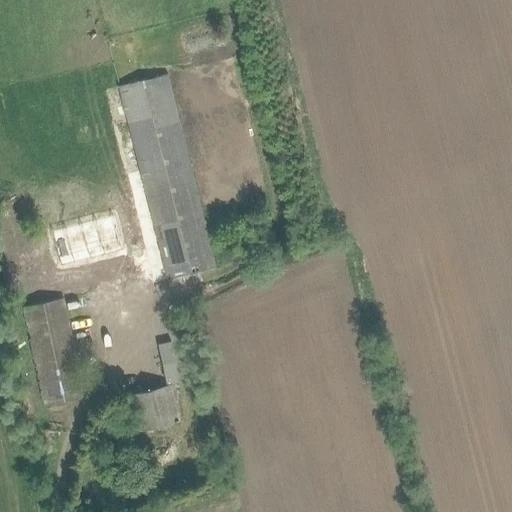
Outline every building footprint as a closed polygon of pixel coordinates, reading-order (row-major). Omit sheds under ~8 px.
[(215,269),(167,74),(118,86),(167,281),(215,269)] [(60,266),(122,251),(113,216),(51,232),(60,266)] [(155,269),(141,271),(144,291),(158,289),(155,269)] [(85,396),(64,298),(20,307),(42,406),(85,396)] [(173,345),(164,347),(173,385),(182,383),(173,345)] [(124,397),(133,434),(182,422),(173,385),(124,397)]
